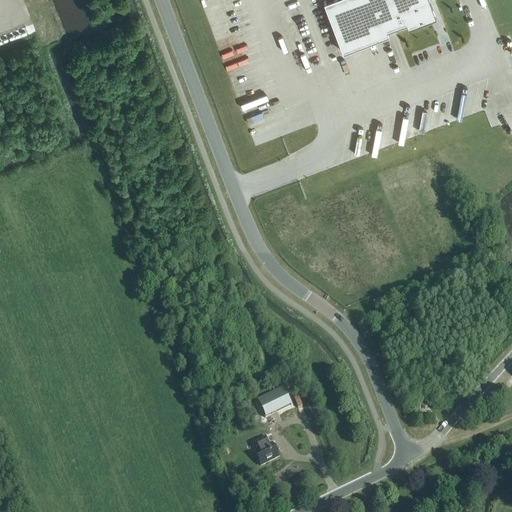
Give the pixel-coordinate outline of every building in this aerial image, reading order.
[(326,0),(324,1),(343,51),(388,34),(387,29),(406,22),(408,27),(436,16),(429,0),(326,0)] [(375,308),(383,305),(380,299),(373,302),(375,308)] [(265,418),(291,406),(283,390),(257,403),(265,418)] [(217,451),(225,447),(220,434),(212,437),(217,451)] [(278,458),(272,445),(270,446),(266,438),(252,445),(256,453),(254,453),(261,467),(278,458)]
